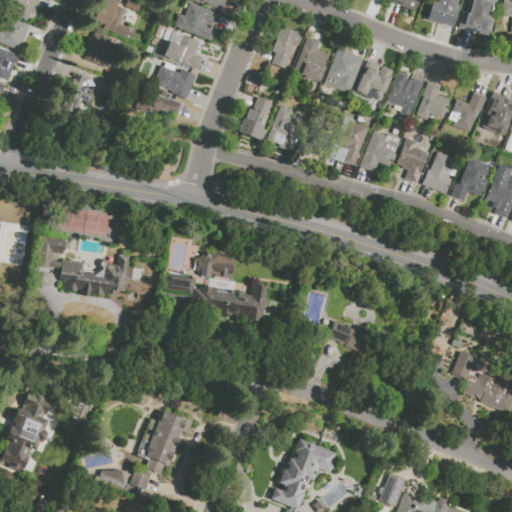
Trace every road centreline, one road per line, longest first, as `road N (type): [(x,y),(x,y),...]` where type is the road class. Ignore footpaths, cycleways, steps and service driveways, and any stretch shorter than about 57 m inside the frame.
road 1 (residential): [(511,474),(273,381),(0,341)]
road 2 (tertiary): [(14,172),(360,242),(511,300)]
road 3 (residential): [(295,0),(440,56),(511,67)]
road 4 (residential): [(197,205),(210,140),(266,0)]
road 5 (residential): [(14,172),(79,0)]
road 6 (residential): [(216,511),(273,381)]
